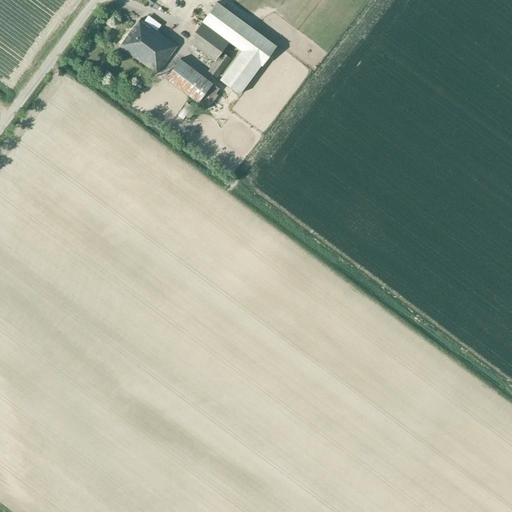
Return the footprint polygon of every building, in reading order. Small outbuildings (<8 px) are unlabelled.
[(277,46),(217,2),(188,42),(215,62),(229,42),(241,51),(220,80),(240,95),(261,66),(262,66),(277,46)] [(141,19),(120,47),(157,74),(178,46),(157,31),(161,25),(148,16),(144,21),(141,19)] [(217,78),(230,58),(222,52),(208,71),(217,78)] [(305,66),(309,62),(299,55),(296,59),(305,66)] [(217,94),(220,90),(180,59),(165,78),(217,117),(228,102),(217,94)] [(145,100),(137,108),(144,114),(151,106),(145,100)] [(145,117),(151,123),(156,118),(150,112),(145,117)] [(187,127),(193,115),(187,112),(180,124),(187,127)]
